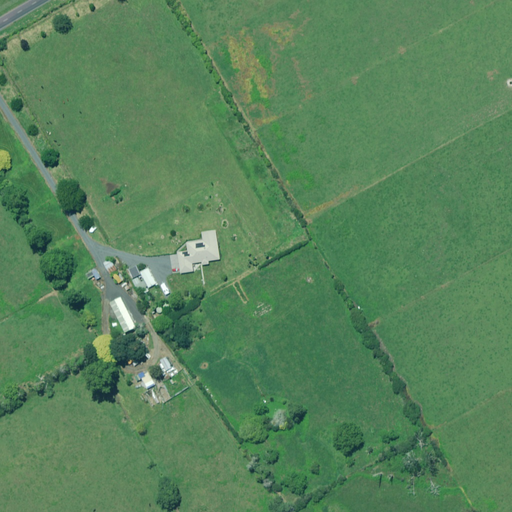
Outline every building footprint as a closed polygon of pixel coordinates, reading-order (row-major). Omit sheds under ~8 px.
[(221,260),(217,230),(203,233),(204,241),(188,243),(189,251),(179,253),(182,274),(195,272),(193,264),(203,262),(203,266),(210,264),(210,261),(221,260)] [(179,264),(178,255),(171,256),(172,265),(179,264)] [(118,271),(112,260),(105,263),(111,274),(118,271)] [(157,284),(149,269),(142,273),(150,288),(157,284)] [(101,278),(96,270),(87,275),(90,280),(95,276),(98,280),(101,278)] [(123,282),(116,273),(113,276),(120,284),(123,282)] [(142,285),(139,278),(133,281),(136,287),(142,285)] [(102,279),(97,283),(100,288),(106,284),(102,279)] [(173,296),(168,287),(164,289),(169,298),(173,296)] [(138,328),(124,301),(113,306),(127,333),(138,328)] [(173,368),(167,358),(162,361),(167,371),(173,368)] [(143,379),(143,380),(148,389),(155,386),(150,376),(148,377),(143,379)]
